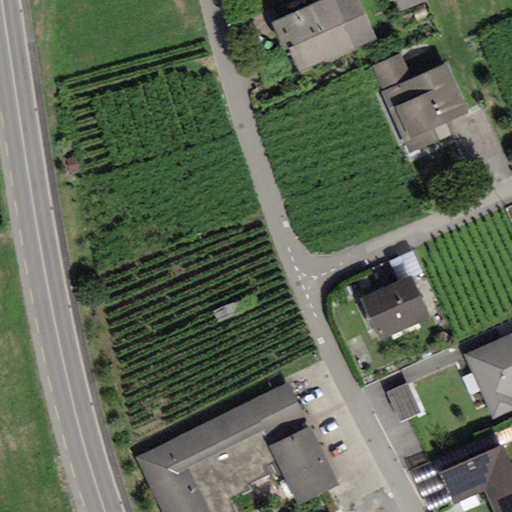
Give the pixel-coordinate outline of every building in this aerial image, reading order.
[(374,36),(356,0),(311,0),(271,20),(298,74),(374,36)] [(429,41),(371,68),(410,150),(450,131),(445,120),(470,108),(446,57),(438,61),(429,41)] [(428,315),(409,273),(360,295),(380,337),(428,315)] [(511,333),(466,355),(494,417),(511,409),(511,333)] [(404,419),(424,410),(410,379),(391,388),(404,419)] [(305,412),(289,382),(139,457),(166,511),(213,511),(192,469),(305,412)] [(309,422),(269,443),(301,501),(341,480),(309,422)] [(440,468),(480,453),(476,442),(436,457),(440,468)] [(511,511),(511,471),(502,448),(440,474),(454,506),(485,492),(493,511),(511,511)]
